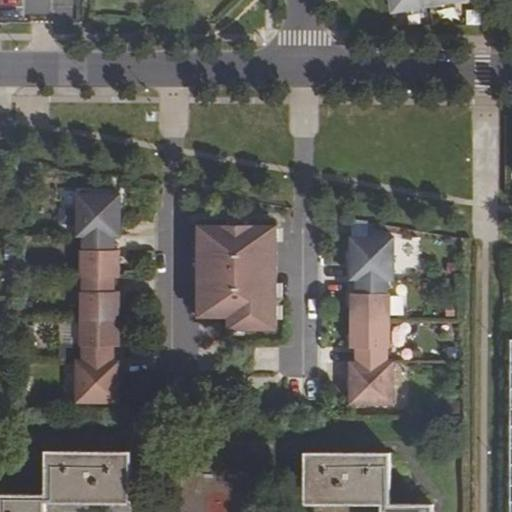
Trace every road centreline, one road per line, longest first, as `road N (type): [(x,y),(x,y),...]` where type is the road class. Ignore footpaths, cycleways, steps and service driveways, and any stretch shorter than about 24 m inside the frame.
road 1 (residential): [(0,70),(302,67)]
road 2 (residential): [(302,67),(511,70)]
